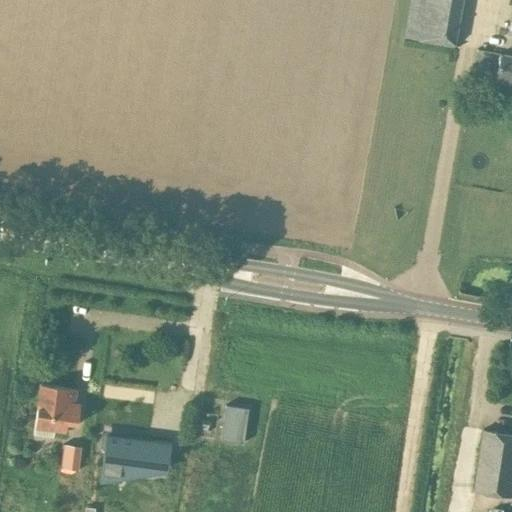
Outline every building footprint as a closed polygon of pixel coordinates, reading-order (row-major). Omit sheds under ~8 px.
[(453,46),(462,0),(410,0),(404,36),(453,46)] [(500,52),(496,79),(511,82),(511,40),(510,54),(500,52)] [(40,383),(34,435),(53,437),(55,430),(66,431),(67,423),(78,425),(81,403),(76,402),(77,388),(40,383)] [(243,442),(248,408),(226,404),(220,439),(243,442)] [(511,433),(483,428),(473,490),(511,496),(511,433)] [(163,452),(164,443),(100,436),(95,476),(114,478),(115,465),(152,470),(155,451),(163,452)] [(80,446),(63,444),(60,466),(77,468),(80,446)] [(80,494),(79,506),(89,508),(91,496),(80,494)]
